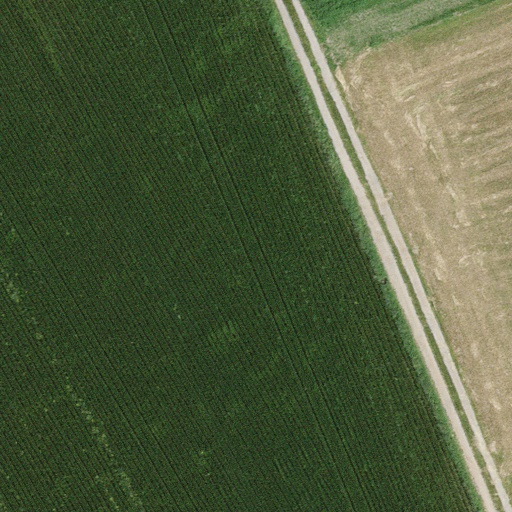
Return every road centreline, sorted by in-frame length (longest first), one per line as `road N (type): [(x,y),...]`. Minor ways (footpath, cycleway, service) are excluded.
road 1 (track): [(501,511),(283,0)]
road 2 (track): [(310,62),(456,0)]
